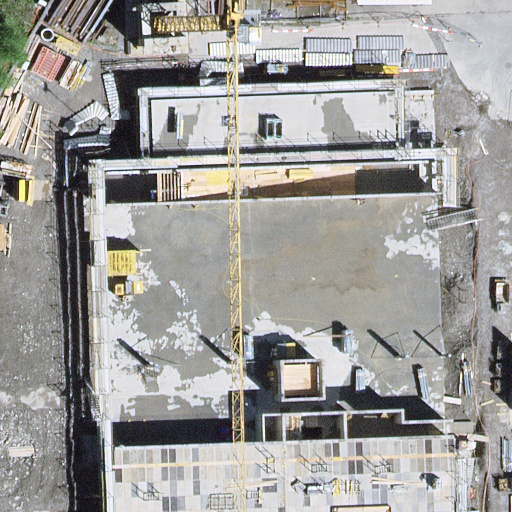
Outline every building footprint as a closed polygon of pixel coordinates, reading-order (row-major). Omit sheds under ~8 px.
[(54,39),(10,119),(38,133),(81,53),(54,39)] [(188,93),(190,148),(393,140),(391,85),(188,93)] [(0,170),(25,181),(42,139),(4,124),(0,133),(0,170)] [(511,511),(511,419),(511,383),(502,135),(393,140),(395,207),(66,220),(35,223),(35,255),(67,255),(69,383),(70,400),(67,400),(67,412),(70,412),(73,460),(70,460),(70,471),(73,471),(75,511),(511,511)] [(395,207),(393,140),(190,148),(63,153),(66,220),(395,207)] [(0,384),(69,383),(67,255),(35,255),(0,254),(0,384)]
